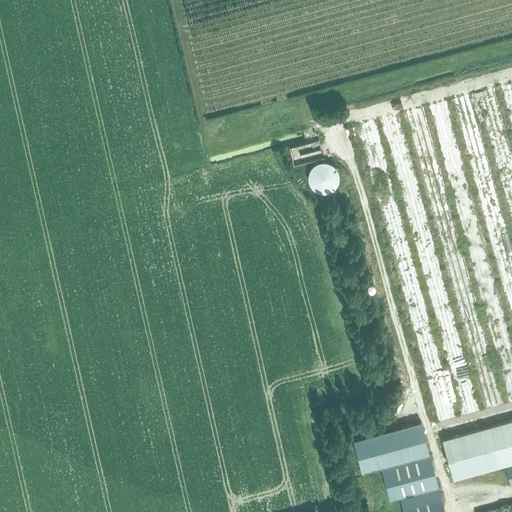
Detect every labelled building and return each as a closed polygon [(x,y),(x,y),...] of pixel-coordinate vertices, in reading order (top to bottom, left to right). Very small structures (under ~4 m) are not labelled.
[(511,76),(355,118),(435,421),(511,400),(511,76)] [(319,162),(316,163),(313,165),(311,167),(309,170),(308,173),(308,176),(308,179),(309,183),(311,185),(313,188),(316,190),(319,191),(322,192),(325,192),(328,191),(331,190),(334,188),(336,185),(337,182),(338,179),(339,176),(338,173),(337,170),(336,167),(334,165),(331,163),(328,162),(325,161),(322,161),(319,162)] [(511,419),(441,439),(453,478),(511,461),(511,419)] [(429,452),(421,421),(353,439),(361,471),(429,452)] [(438,486),(429,453),(381,467),(390,499),(438,486)] [(459,499),(511,483),(511,463),(453,480),(459,499)] [(445,511),(439,487),(399,498),(403,511),(445,511)]
